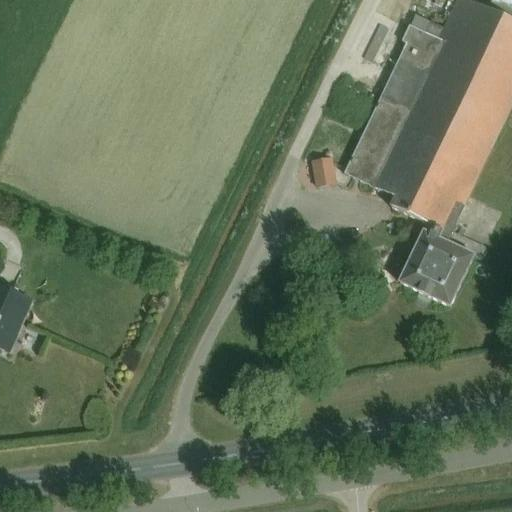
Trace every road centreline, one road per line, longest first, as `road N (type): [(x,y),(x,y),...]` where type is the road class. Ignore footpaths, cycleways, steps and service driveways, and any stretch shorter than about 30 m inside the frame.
road 1 (secondary): [(0,487),(511,406)]
road 2 (residential): [(140,511),(353,479)]
road 3 (residential): [(353,479),(511,449)]
